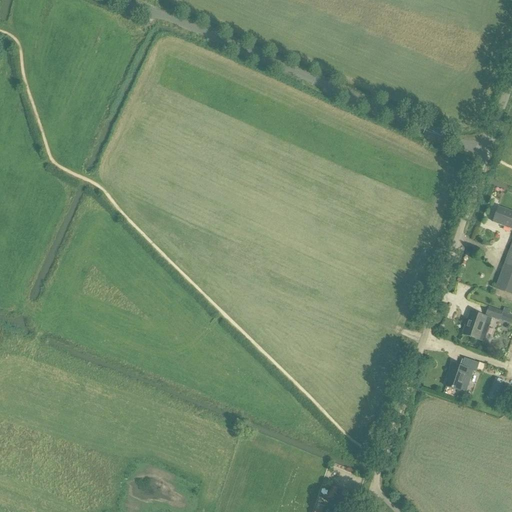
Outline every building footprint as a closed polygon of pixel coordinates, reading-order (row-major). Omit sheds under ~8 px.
[(493,223),(511,229),(511,244),(495,289),(511,294),(511,212),(498,207),(493,223)] [(486,316),(499,320),(502,313),(489,308),(486,316)] [(502,313),(499,320),(511,324),(511,320),(511,316),(509,315),(510,310),(503,308),(502,313)] [(470,312),(463,334),(462,335),(484,342),(492,320),(470,312)] [(446,386),(445,387),(446,387),(447,387),(460,392),(468,370),(475,373),(479,364),(464,359),(461,367),(452,364),(449,372),(451,372),(446,386)] [(498,379),(493,392),(499,394),(503,381),(498,379)] [(333,499),(332,505),(348,510),(353,494),(331,487),(328,498),(333,499)]
